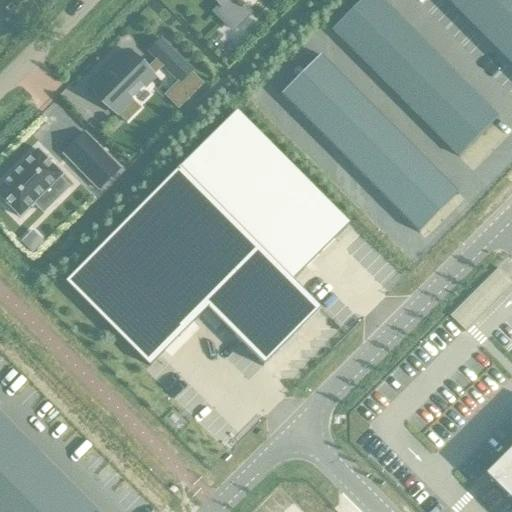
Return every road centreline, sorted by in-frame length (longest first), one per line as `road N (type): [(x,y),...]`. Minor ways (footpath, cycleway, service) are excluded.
road 1 (unclassified): [(295,431),(511,216)]
road 2 (unclassified): [(0,89),(88,0)]
